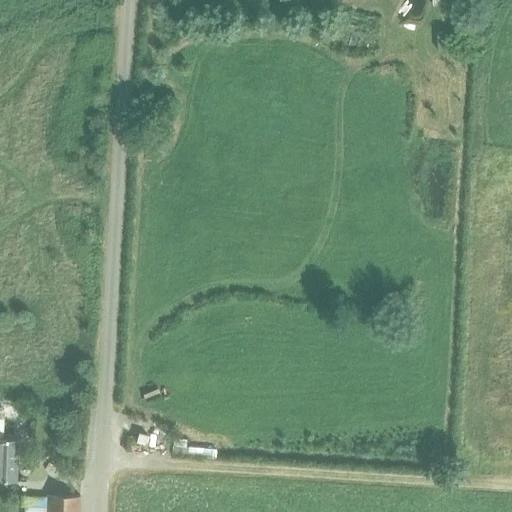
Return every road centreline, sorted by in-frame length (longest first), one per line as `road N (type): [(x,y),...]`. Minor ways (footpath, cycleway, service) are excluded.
road 1 (unclassified): [(98,511),(127,0)]
road 2 (track): [(101,452),(511,483)]
